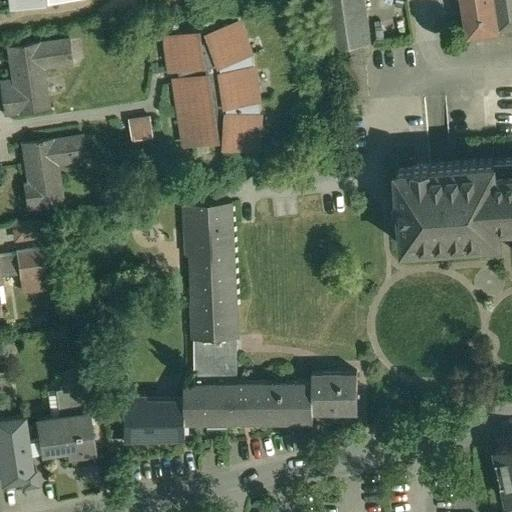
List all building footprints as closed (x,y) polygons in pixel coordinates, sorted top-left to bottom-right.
[(362,0),(323,0),(331,47),(339,46),(341,65),(366,63),(364,42),(369,41),(362,0)] [(492,0),(462,0),(468,34),(497,29),(492,0)] [(511,0),(492,0),(497,29),(498,31),(511,28),(511,0)] [(239,20),(207,31),(210,40),(201,43),(199,30),(166,35),(171,70),(184,68),(186,76),(176,77),(186,144),(219,139),(217,132),(226,132),(225,146),(258,148),(260,113),(258,113),(256,101),(259,100),(254,65),(251,66),(249,54),(251,53),(239,20)] [(27,41),(23,42),(7,45),(13,85),(10,86),(9,84),(7,85),(12,114),(14,113),(14,111),(17,111),(42,107),(50,106),(50,104),(49,104),(42,60),(63,57),(64,64),(71,63),(71,64),(74,63),(70,36),(67,36),(67,37),(41,41),(40,40),(28,42),(27,41)] [(366,63),(341,65),(345,104),(369,101),(366,63)] [(151,116),(128,119),(131,139),(154,136),(151,116)] [(22,141),(19,141),(20,143),(22,143),(27,182),(24,183),(23,182),(22,182),(27,209),(28,209),(28,208),(64,203),(64,202),(63,202),(56,157),(78,153),(79,160),(85,159),(88,159),(84,131),(81,132),(81,133),(54,137),(54,136),(46,137),(22,141)] [(511,159),(495,161),(431,166),(431,164),(413,165),(413,167),(397,168),(403,247),(501,239),(499,224),(511,222),(511,159)] [(232,199),(182,201),(183,235),(192,235),(193,252),(188,252),(190,339),(195,339),(195,382),(234,381),(233,353),(237,353),(236,337),(238,337),(232,199)] [(42,220),(15,224),(17,239),(44,235),(42,220)] [(356,371),(312,372),(312,381),(313,413),(356,412),(356,371)] [(195,382),(184,382),(184,399),(175,399),(175,398),(145,398),(145,394),(122,394),(123,440),(124,440),(124,439),(184,438),(184,439),(185,439),(185,423),(186,423),(207,422),(207,423),(227,422),(227,402),(237,402),(237,381),(234,381),(195,382)] [(312,381),(237,381),(237,402),(227,402),(227,422),(228,422),(311,421),(312,422),(313,422),(313,413),(312,381)] [(25,411),(0,414),(0,480),(21,478),(22,484),(39,481),(36,464),(33,465),(25,411)] [(89,411),(39,418),(41,436),(40,436),(41,450),(66,447),(67,454),(94,451),(89,411)] [(511,445),(496,449),(499,460),(496,461),(499,461),(501,471),(498,472),(499,473),(502,472),(504,483),(501,484),(504,484),(509,503),(511,502),(511,445)]
